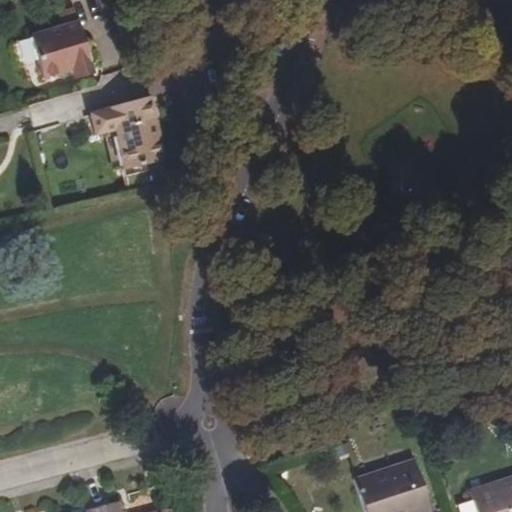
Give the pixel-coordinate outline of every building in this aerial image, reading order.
[(31,37),(42,78),(73,69),(74,75),(92,70),(78,23),(31,37)] [(148,100),(112,110),(127,169),(163,160),(148,100)] [(429,511),(414,461),(354,481),(364,511),(429,511)] [(511,511),(511,488),(511,489),(508,480),(470,492),(476,511),(511,511)] [(88,511),(119,511),(118,503),(88,511)]
